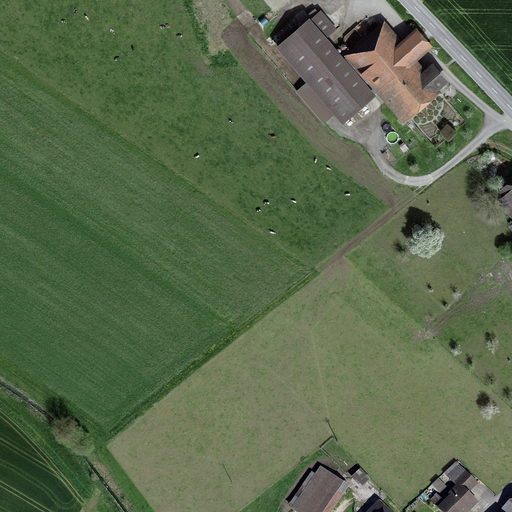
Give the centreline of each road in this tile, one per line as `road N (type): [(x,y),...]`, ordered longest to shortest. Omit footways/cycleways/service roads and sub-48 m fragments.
road 1 (track): [(432,179),(100,444)]
road 2 (tertiary): [(511,112),(406,0)]
